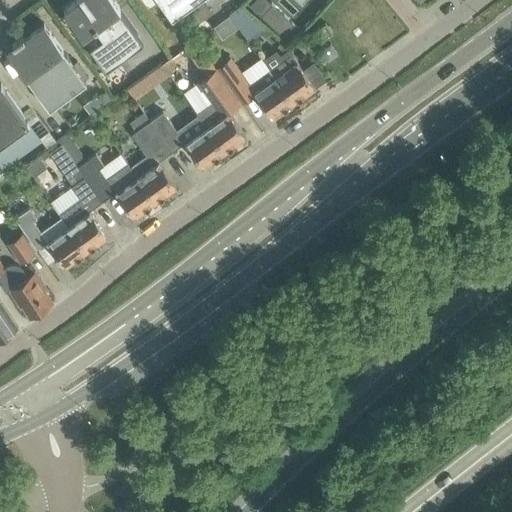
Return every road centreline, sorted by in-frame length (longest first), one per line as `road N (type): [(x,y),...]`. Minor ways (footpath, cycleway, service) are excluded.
road 1 (secondary): [(511,25),(21,394)]
road 2 (residential): [(483,0),(0,358)]
road 3 (secondary): [(36,420),(90,391),(511,71)]
road 4 (secondary): [(511,279),(377,385),(254,511)]
road 5 (residential): [(18,511),(66,498),(64,468),(36,420)]
road 6 (secondary): [(511,435),(408,511)]
